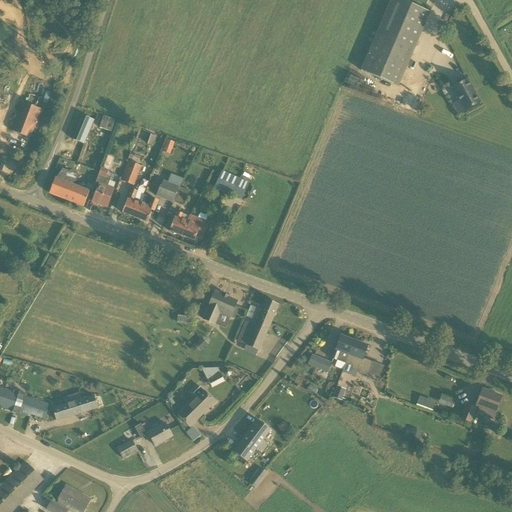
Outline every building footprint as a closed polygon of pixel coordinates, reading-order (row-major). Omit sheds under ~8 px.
[(390,0),(360,71),(398,87),(429,13),(399,0),(390,0)] [(463,111),(479,103),(467,80),(451,88),(463,111)] [(22,103),(11,132),(29,138),(40,109),(22,103)] [(94,121),(83,116),(72,140),(84,145),(94,121)] [(115,121),(103,117),(99,128),(111,132),(115,121)] [(151,135),(147,145),(153,147),(156,137),(151,135)] [(175,143),(167,140),(163,152),(170,155),(175,143)] [(141,167),(127,162),(120,181),(133,186),(141,167)] [(108,171),(101,168),(91,194),(95,195),(92,203),(106,208),(113,189),(107,187),(110,179),(106,177),(108,171)] [(249,184),(222,171),(215,187),(242,200),(249,184)] [(83,207),(89,192),(72,185),(74,179),(57,172),(48,194),(83,207)] [(173,203),(173,202),(179,188),(163,181),(161,187),(160,186),(156,197),(173,203)] [(188,192),(179,188),(173,202),(182,206),(188,192)] [(122,213),(134,218),(141,201),(135,199),(137,192),(131,190),(127,200),(122,213)] [(143,195),(141,201),(134,218),(147,223),(152,211),(154,211),(158,201),(152,199),(143,195)] [(169,231),(182,236),(187,223),(181,220),(183,214),(177,212),(174,218),(169,231)] [(187,223),(182,236),(194,241),(196,235),(203,237),(208,223),(189,216),(187,223)] [(50,257),(41,272),(47,274),(51,268),(52,269),(57,261),(50,257)] [(230,317),(237,302),(227,298),(228,297),(223,294),(222,295),(214,292),(208,308),(203,319),(214,324),(219,313),(230,317)] [(246,322),(242,330),(237,342),(259,351),(278,305),(265,299),(254,325),(246,322)] [(330,358),(337,361),(345,364),(353,341),(340,336),(335,349),(333,349),(330,358)] [(202,338),(194,345),(200,351),(208,345),(202,338)] [(353,341),(345,364),(353,367),(352,369),(367,375),(372,363),(363,359),(362,359),(367,346),(353,341)] [(327,373),(331,364),(311,355),(307,365),(327,373)] [(222,378),(218,369),(202,369),(210,384),(222,378)] [(178,416),(189,427),(215,402),(200,387),(193,394),(196,397),(178,416)] [(337,387),(332,398),(341,401),(345,390),(337,387)] [(49,405),(0,389),(0,406),(30,416),(31,414),(44,419),(49,405)] [(482,389),(475,407),(495,413),(501,397),(482,389)] [(65,405),(52,409),(56,421),(103,406),(101,398),(94,396),(81,400),(79,394),(63,399),(65,405)] [(416,404),(433,410),(436,402),(419,395),(416,404)] [(440,397),(440,405),(453,406),(454,398),(440,397)] [(461,420),(470,423),(475,409),(466,406),(461,420)] [(262,440),(270,430),(257,420),(233,452),(251,466),(267,444),(262,440)] [(141,439),(147,436),(140,424),(134,428),(141,439)] [(165,424),(147,433),(155,446),(172,437),(165,424)] [(193,441),(201,435),(194,426),(186,432),(193,441)] [(419,442),(422,434),(411,431),(408,438),(419,442)] [(137,451),(131,441),(117,449),(123,459),(137,451)] [(25,460),(0,485),(0,511),(10,511),(44,479),(25,460)] [(248,482),(256,488),(268,472),(261,466),(248,482)] [(64,509),(67,504),(80,511),(82,511),(90,500),(66,486),(56,504),(52,502),(47,510),(49,511),(66,511),(68,511),(64,509)]
